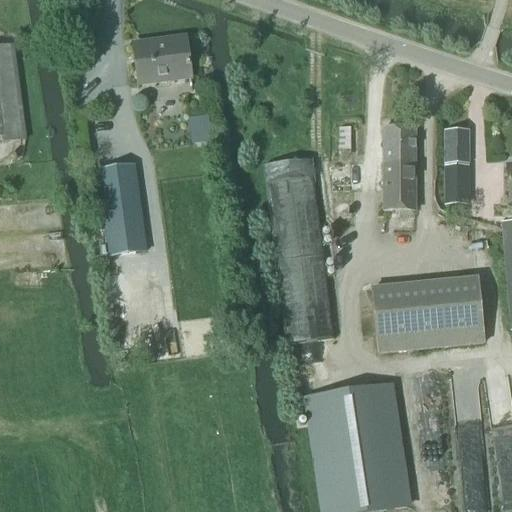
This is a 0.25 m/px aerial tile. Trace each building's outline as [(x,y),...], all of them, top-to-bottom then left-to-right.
[(138,87),(190,80),(185,40),(167,43),(167,48),(133,52),(138,87)] [(0,145),(25,143),(12,49),(0,50),(0,145)] [(189,119),(193,144),(210,141),(206,116),(189,119)] [(383,215),(414,215),(413,131),(383,131),(383,215)] [(467,166),(467,134),(443,134),(443,166),(467,166)] [(286,344),(332,340),(315,160),(269,164),(286,344)] [(106,240),(142,235),(132,169),(97,173),(106,240)] [(477,197),(477,192),(476,187),(474,182),(470,178),(466,175),(461,174),(455,174),(450,175),(445,177),(442,181),(439,185),(437,190),(437,195),(438,201),(440,205),(444,209),(449,212),(454,214),(459,214),(464,213),(469,210),(473,207),(475,202),(477,197)] [(510,332),(511,332),(511,224),(501,225),(510,332)] [(475,280),(373,290),(373,304),(378,357),(482,346),(475,280)] [(318,511),(397,511),(410,510),(392,387),(301,400),(318,511)]
